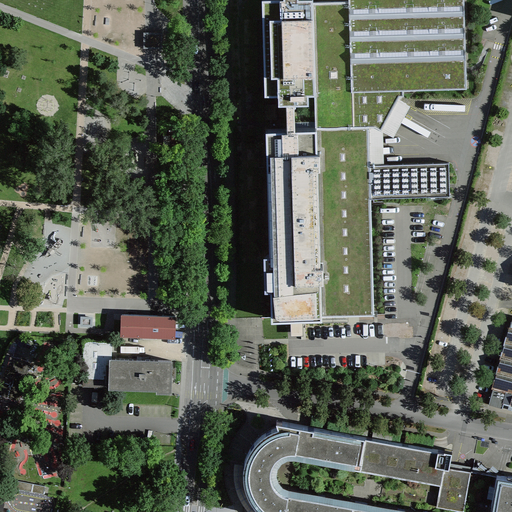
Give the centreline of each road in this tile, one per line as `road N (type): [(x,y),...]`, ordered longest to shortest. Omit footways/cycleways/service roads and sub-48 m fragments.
road 1 (secondary): [(202,0),(204,378)]
road 2 (residential): [(204,378),(511,432)]
